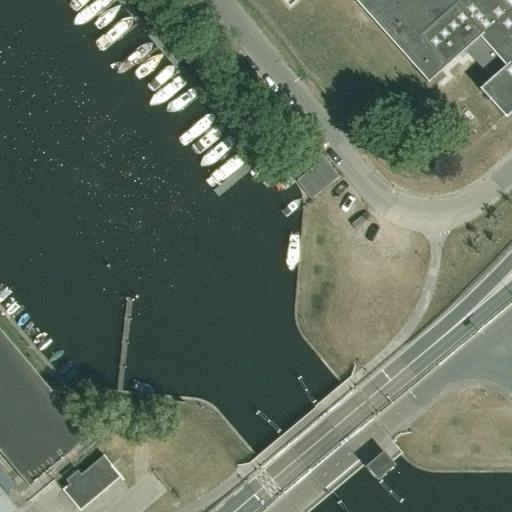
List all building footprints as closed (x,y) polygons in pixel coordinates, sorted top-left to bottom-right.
[(511,0),(352,0),(427,83),(432,79),(436,83),(445,75),(441,71),(459,55),(462,58),(468,53),(490,78),(489,81),(479,89),(504,117),(511,109),(511,0)] [(293,122),(284,129),(313,164),(294,180),(309,198),(337,176),(293,122)] [(89,437),(0,330),(0,453),(29,488),(89,437)] [(432,411),(442,424),(462,408),(452,395),(432,411)] [(383,451),(365,466),(377,480),(395,465),(383,451)] [(123,480),(119,477),(102,456),(80,475),(77,471),(66,481),(69,484),(63,490),(80,510),(117,478),(120,482),(123,480)] [(0,511),(18,511),(0,490),(0,511)]
